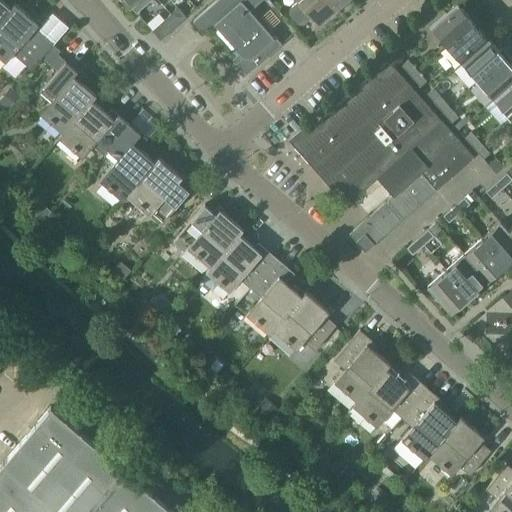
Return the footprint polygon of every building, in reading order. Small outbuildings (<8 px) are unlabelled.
[(0,0),(0,20),(15,3),(15,2),(11,7),(2,0),(0,0)] [(216,0),(193,20),(205,34),(209,30),(212,27),(237,54),(233,58),(236,62),(238,60),(244,66),(248,66),(251,66),(257,61),(259,63),(279,46),(282,43),(275,34),(273,36),(250,10),(260,0),(216,0)] [(291,9),(290,12),(299,22),(303,23),(303,22),(312,15),(319,23),(335,10),(326,0),(298,0),(299,1),(291,8),(291,9)] [(326,0),(335,10),(345,0),(326,0)] [(446,12),(431,25),(447,43),(473,19),(457,1),(446,12)] [(0,67),(6,60),(13,52),(31,67),(41,56),(49,63),(58,53),(61,50),(54,44),(53,43),(34,27),(38,22),(36,21),(15,3),(0,20),(0,67)] [(446,12),(440,5),(425,19),(431,25),(446,12)] [(179,7),(172,13),(179,22),(187,16),(179,7)] [(172,13),(153,30),(161,38),(179,22),(172,13)] [(473,19),(447,43),(463,61),(489,37),(473,19)] [(489,37),(463,61),(478,79),(505,55),(489,37)] [(57,70),(40,90),(51,99),(41,111),(63,131),(60,135),(60,136),(64,131),(92,98),(97,92),(82,79),(74,73),(78,70),(66,60),(58,53),(49,63),(57,70)] [(511,63),(505,55),(478,79),(494,97),(511,81),(511,63)] [(306,130),(298,138),(351,199),(378,176),(393,193),(403,185),(411,178),(420,171),(435,189),(473,156),(388,59),(306,130)] [(411,74),(418,69),(409,59),(402,65),(411,74)] [(418,69),(411,74),(421,85),(427,80),(418,69)] [(511,81),(494,97),(510,115),(511,113),(511,81)] [(9,87),(0,98),(0,103),(6,109),(17,94),(9,87)] [(64,131),(60,136),(82,155),(93,142),(104,151),(130,121),(119,112),(115,117),(107,110),(93,98),(97,93),(97,92),(92,98),(64,131)] [(435,102),(442,111),(448,106),(440,97),(435,102)] [(448,106),(442,111),(452,122),(453,122),(458,117),(448,106)] [(115,160),(100,177),(122,197),(127,192),(155,160),(159,155),(155,159),(140,146),(133,140),(141,130),(130,121),(104,151),(115,160)] [(473,133),(467,138),(475,146),(480,142),(473,133)] [(480,142),(475,146),(480,153),(485,158),(490,153),(480,142)] [(127,192),(122,197),(123,197),(127,193),(150,212),(161,221),(167,213),(189,188),(182,182),(178,179),(182,175),(180,173),(159,155),(155,160),(127,192)] [(490,164),(489,164),(497,173),(504,167),(502,166),(496,158),(490,164)] [(420,171),(411,178),(427,196),(435,189),(420,171)] [(502,178),(498,182),(503,188),(511,180),(511,179),(507,174),(502,178)] [(411,178),(403,185),(418,204),(427,196),(411,178)] [(498,182),(487,191),(493,198),(503,188),(498,182)] [(403,185),(393,193),(409,212),(418,204),(403,185)] [(393,193),(385,201),(400,219),(409,212),(393,193)] [(465,198),(456,206),(461,212),(470,204),(465,198)] [(385,201),(376,209),(392,227),(400,219),(385,201)] [(183,227),(171,241),(182,250),(187,245),(211,265),(206,270),(207,270),(211,265),(238,232),(242,227),(219,207),(216,211),(205,202),(183,227)] [(51,211),(45,206),(37,216),(43,221),(51,211)] [(456,206),(445,216),(450,222),(461,212),(456,206)] [(376,209),(367,217),(383,235),(392,227),(376,209)] [(363,220),(349,232),(357,241),(366,234),(374,242),(383,235),(367,217),(363,220)] [(502,220),(501,221),(511,234),(511,226),(510,229),(502,220)] [(511,234),(501,221),(483,237),(506,263),(511,257),(511,234)] [(430,226),(419,236),(425,242),(435,233),(430,226)] [(207,270),(202,276),(202,279),(214,289),(217,289),(222,283),(229,289),(240,276),(250,285),(276,255),(265,246),(261,250),(253,244),(239,231),(243,227),(242,227),(238,232),(211,265),(207,270)] [(366,234),(357,241),(365,250),(374,242),(366,234)] [(419,236),(408,245),(414,251),(425,242),(419,236)] [(483,237),(465,252),(488,279),(506,263),(483,237)] [(465,252),(447,268),(471,294),(488,279),(465,252)] [(261,294),(246,311),(269,331),(273,326),(302,294),(306,289),(302,293),(288,281),(279,273),(287,265),(276,255),(250,285),(261,294)] [(120,262),(110,274),(119,282),(129,270),(120,262)] [(447,268),(430,284),(453,310),(471,294),(447,268)] [(273,326),(269,331),(270,331),(273,327),(297,347),(304,339),(315,348),(337,323),(329,316),(326,313),(329,309),(327,307),(306,289),(302,294),(273,326)] [(183,328),(171,317),(166,322),(178,333),(183,328)] [(360,328),(335,358),(345,367),(335,380),(358,399),(354,404),(355,404),(359,399),(385,366),(390,361),(376,349),(367,341),(371,337),(360,328)] [(218,359),(212,367),(219,372),(225,364),(218,359)] [(359,399),(355,404),(377,423),(381,418),(393,427),(402,416),(428,386),(417,377),(409,386),(401,379),(386,366),(390,361),(385,366),(359,399)] [(428,386),(402,416),(413,425),(402,437),(425,457),(429,452),(458,420),(462,415),(461,415),(458,419),(443,406),(435,399),(438,395),(428,386)] [(265,398),(257,406),(269,417),(277,408),(265,398)] [(0,511),(176,511),(49,403),(0,460),(0,511)] [(429,452),(425,457),(429,453),(452,472),(459,464),(469,474),(491,448),(484,442),(481,439),(484,435),(482,432),(462,415),(458,420),(429,452)] [(511,511),(511,466),(507,462),(486,487),(496,497),(489,505),(498,511),(511,511)] [(347,467),(339,477),(346,483),(355,473),(347,467)]
